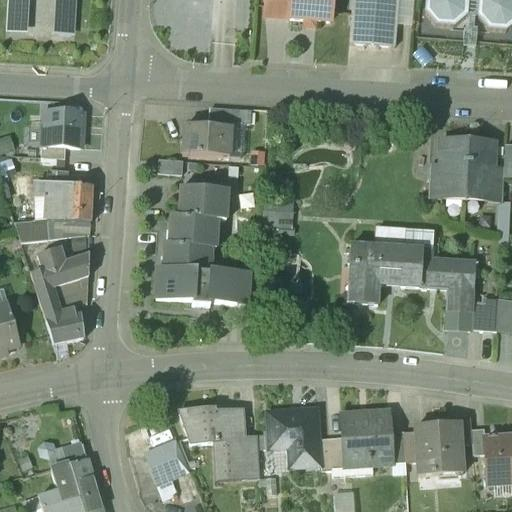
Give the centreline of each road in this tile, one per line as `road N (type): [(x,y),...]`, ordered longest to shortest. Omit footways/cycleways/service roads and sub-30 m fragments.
road 1 (residential): [(511,387),(320,367),(104,374)]
road 2 (residential): [(123,89),(511,108)]
road 3 (residential): [(104,374),(123,89)]
road 4 (residential): [(128,511),(104,374)]
road 5 (residential): [(0,82),(123,89)]
